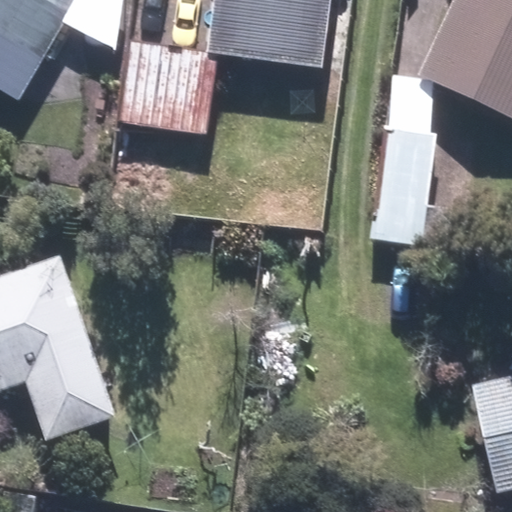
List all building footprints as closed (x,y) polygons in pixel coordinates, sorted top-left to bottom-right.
[(0,0),(0,81),(24,97),(85,0),(0,0)] [(345,0),(215,0),(209,49),(338,65),(345,0)] [(511,0),(461,0),(428,71),(511,109),(511,0)] [(178,47),(142,42),(131,121),(213,133),(224,53),(178,47)] [(0,393),(42,380),(61,437),(130,414),(76,252),(0,277),(0,393)] [(511,376),(472,386),(498,497),(511,493),(511,376)]
